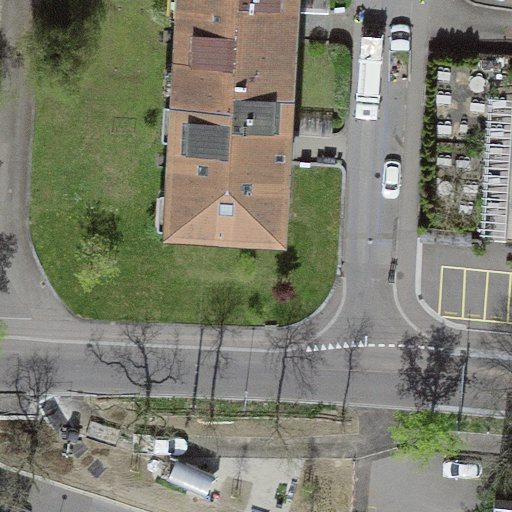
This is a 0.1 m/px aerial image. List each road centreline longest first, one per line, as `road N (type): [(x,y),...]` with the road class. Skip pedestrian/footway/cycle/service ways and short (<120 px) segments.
road 1 (residential): [(365,374),(387,0)]
road 2 (residential): [(365,374),(0,359)]
road 3 (residential): [(511,388),(365,374)]
